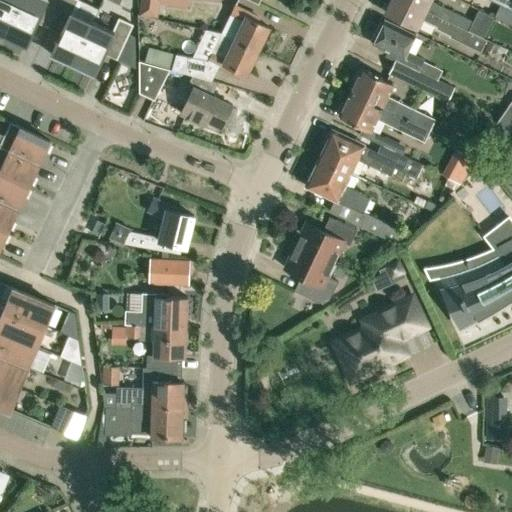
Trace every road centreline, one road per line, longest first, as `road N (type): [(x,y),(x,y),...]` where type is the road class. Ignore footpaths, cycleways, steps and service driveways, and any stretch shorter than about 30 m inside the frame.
road 1 (residential): [(223,459),(267,456),(511,344)]
road 2 (residential): [(223,459),(223,328),(257,186)]
road 3 (residential): [(257,186),(347,0)]
road 4 (residential): [(100,124),(25,279)]
road 5 (residential): [(257,186),(100,124)]
road 6 (residential): [(78,460),(223,459)]
